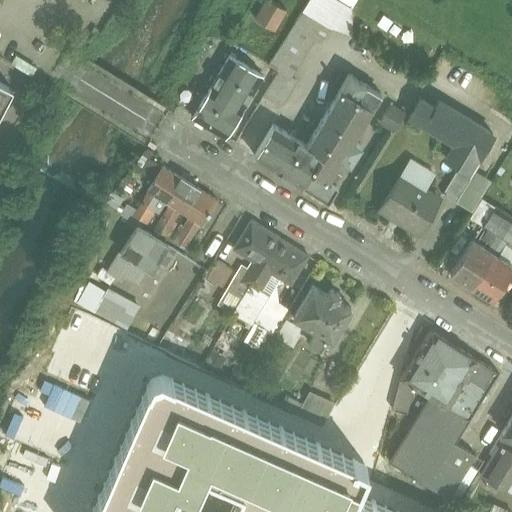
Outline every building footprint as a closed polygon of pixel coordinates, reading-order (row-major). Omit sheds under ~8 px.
[(287,9),(272,0),(265,0),(256,17),(275,29),(287,9)] [(275,77),(264,96),(281,105),(297,79),(291,76),(316,37),(321,40),(330,26),(303,10),(270,63),(269,64),(280,70),(275,77)] [(230,54),(193,116),(226,136),(263,74),(230,54)] [(270,63),(259,57),(255,64),(265,70),(268,73),(275,77),(280,70),(269,64),(270,63)] [(349,73),(308,144),(274,123),(255,154),(329,200),(338,184),(336,183),(341,174),(334,170),(341,158),(350,164),(362,145),(353,139),(382,93),(349,73)] [(0,112),(12,90),(13,88),(12,88),(13,87),(11,86),(10,87),(0,81),(0,112)] [(494,133),(439,100),(435,106),(421,98),(411,116),(455,142),(447,157),(460,165),(470,171),(494,133)] [(391,103),(379,122),(396,132),(408,113),(391,103)] [(181,176),(163,165),(148,189),(159,196),(166,200),(182,175),(181,174),(181,176)] [(460,165),(443,192),(457,201),(474,174),(470,171),(460,165)] [(423,190),(402,177),(403,175),(402,174),(381,208),(394,216),(394,214),(418,229),(418,231),(419,231),(440,197),(425,188),(423,190)] [(199,185),(182,175),(166,200),(180,208),(184,211),(199,185)] [(217,198),(199,187),(200,186),(199,185),(184,211),(190,215),(200,221),(202,222),(217,198)] [(149,190),(135,214),(147,221),(156,207),(153,206),(159,196),(149,190)] [(171,203),(156,227),(168,235),(177,220),(174,219),(180,208),(171,203)] [(472,238),(450,272),(471,285),(511,219),(511,216),(495,206),(482,226),(496,234),(487,248),(472,238)] [(190,215),(184,225),(182,224),(173,238),(185,245),(200,221),(190,215)] [(280,236),(252,219),(235,246),(254,258),(236,288),(245,294),(280,236)] [(511,219),(471,285),(493,298),(511,266),(511,263),(498,254),(506,241),(511,244),(511,219)] [(138,224),(110,269),(121,276),(125,270),(138,278),(146,266),(152,270),(158,260),(165,265),(172,255),(164,250),(168,243),(138,224)] [(309,254),(280,236),(245,294),(235,310),(250,319),(266,293),(261,290),(272,271),(291,282),(309,254)] [(234,268),(218,259),(208,276),(224,285),(234,268)] [(143,302),(91,276),(79,300),(130,326),(143,302)] [(328,293),(313,283),(294,313),(316,326),(309,338),(320,345),(327,334),(332,337),(351,306),(337,298),(340,293),(331,287),(328,293)] [(289,307),(269,295),(258,314),(277,325),(289,307)] [(183,313),(166,303),(157,319),(173,329),(183,313)] [(285,321),(278,334),(295,343),(302,330),(285,321)] [(497,369),(429,328),(400,375),(392,405),(406,410),(419,389),(430,395),(390,459),(448,495),(475,452),(453,439),(497,369)] [(353,459),(171,377),(171,376),(163,372),(151,377),(148,382),(149,382),(91,511),(399,511),(354,492),(366,465),(365,462),(355,458),(354,459),(353,458),(353,459)] [(334,403),(308,391),(303,402),(298,411),(297,412),(322,424),(334,403)] [(303,402),(286,393),(281,403),(298,411),(303,402)] [(511,414),(502,430),(511,435),(511,414)] [(511,435),(502,430),(490,450),(493,452),(481,472),(503,485),(511,470),(511,435)]
